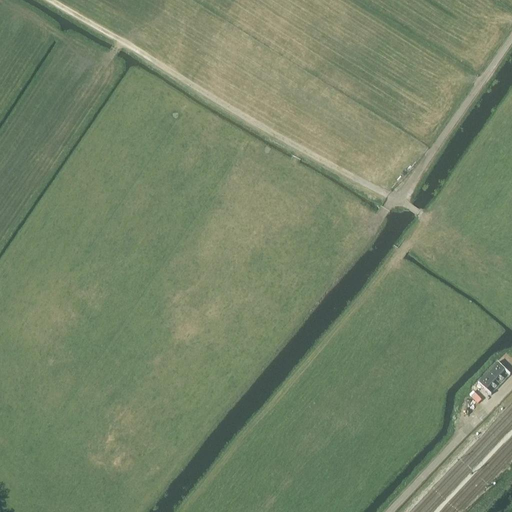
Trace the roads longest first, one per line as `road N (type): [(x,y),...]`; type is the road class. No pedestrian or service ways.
road 1 (track): [(48,0),(397,200)]
road 2 (track): [(397,200),(511,36)]
